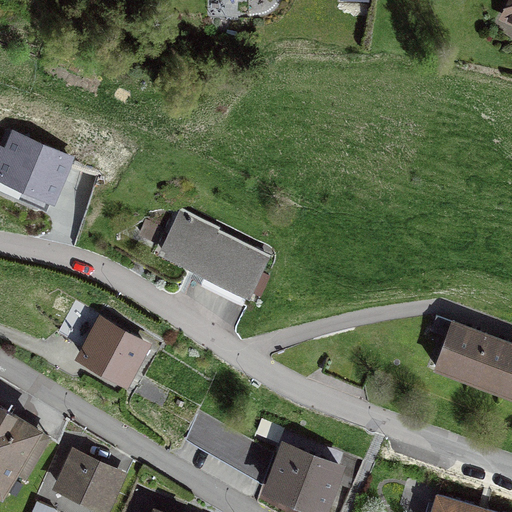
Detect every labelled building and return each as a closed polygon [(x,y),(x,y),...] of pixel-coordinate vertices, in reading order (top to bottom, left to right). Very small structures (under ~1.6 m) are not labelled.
[(14,131),(0,163),(0,172),(52,195),(69,154),(14,131)] [(182,211),(165,244),(210,267),(202,284),(242,304),(266,255),(214,230),(215,227),(182,211)] [(86,343),(81,354),(126,379),(146,344),(101,319),(103,316),(75,300),(60,328),(86,343)] [(469,378),(486,332),(453,320),(436,366),(469,378)] [(501,391),(511,362),(511,341),(487,332),(486,332),(469,378),(501,391)] [(511,394),(511,362),(501,391),(511,394)] [(14,467),(25,473),(39,450),(28,444),(37,428),(0,405),(0,488),(1,489),(14,467)] [(186,436),(263,480),(274,452),(199,409),(186,436)] [(334,479),(350,485),(361,459),(343,452),(338,464),(284,443),(268,485),(323,507),(334,479)] [(75,451),(59,485),(104,506),(120,473),(75,451)] [(498,511),(438,495),(434,509),(428,507),(426,511),(498,511)] [(53,511),(55,508),(37,500),(31,511),(53,511)]
